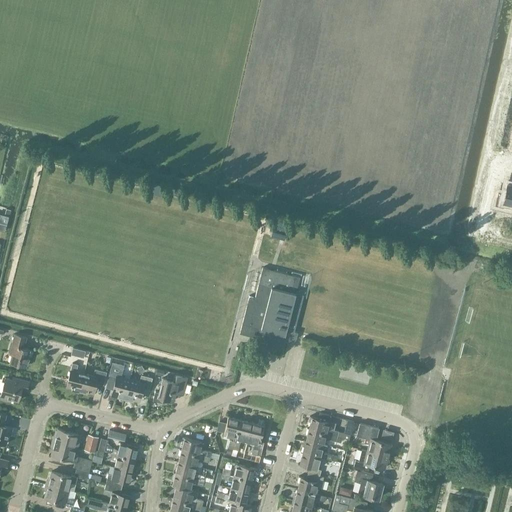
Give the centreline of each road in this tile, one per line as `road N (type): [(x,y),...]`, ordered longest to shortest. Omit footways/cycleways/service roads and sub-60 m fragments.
road 1 (residential): [(399,511),(416,447),(412,429),(299,396)]
road 2 (residential): [(156,432),(252,384),(299,396)]
road 3 (residential): [(266,511),(299,396)]
